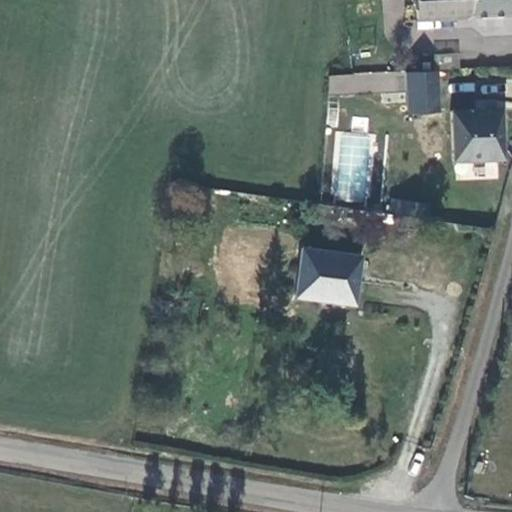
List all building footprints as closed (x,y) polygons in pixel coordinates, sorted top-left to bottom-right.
[(511,0),(413,0),(414,22),(511,17),(511,0)] [(380,53),(377,72),(401,69),(403,57),(380,53)] [(400,87),(401,69),(377,72),(376,83),(400,87)] [(439,114),(439,72),(407,72),(407,113),(439,114)] [(392,187),(393,109),(346,108),(345,183),(392,187)] [(447,112),(448,165),(502,164),(501,111),(447,112)] [(345,299),(350,246),(294,239),(290,284),(311,286),(311,295),(345,299)]
